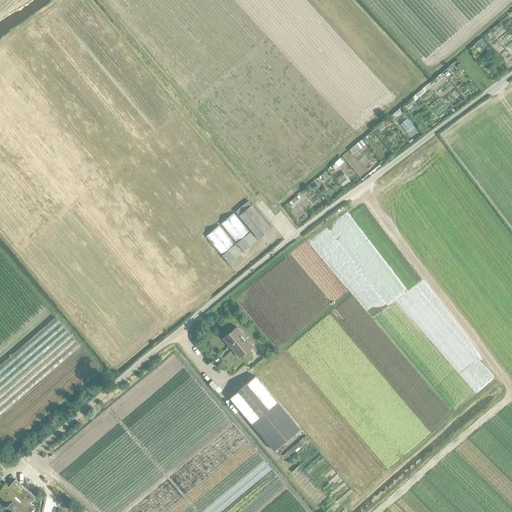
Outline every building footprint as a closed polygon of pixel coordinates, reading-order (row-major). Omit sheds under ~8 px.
[(240,215),(259,238),(271,228),(252,204),(248,201),(236,211),(240,215)] [(256,241),(249,232),(234,213),(221,224),(243,251),(256,241)] [(242,252),(235,244),(220,226),(206,236),(222,255),(229,263),(242,252)] [(0,364),(0,414),(81,345),(56,317),(0,364)] [(224,338),(240,357),(254,346),(237,327),(224,338)] [(230,397),(275,451),(300,429),(255,376),(230,397)] [(4,484),(0,487),(0,495),(9,503),(7,506),(13,511),(15,508),(19,511),(21,511),(22,511),(30,511),(33,508),(28,504),(35,496),(14,479),(8,487),(4,484)]
